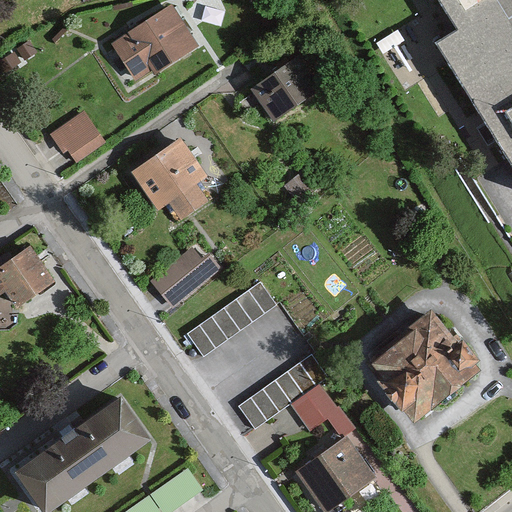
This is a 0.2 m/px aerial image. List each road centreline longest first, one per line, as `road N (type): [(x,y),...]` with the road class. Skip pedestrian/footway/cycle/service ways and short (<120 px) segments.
road 1 (residential): [(44,197),(241,68)]
road 2 (residential): [(151,342),(276,511)]
road 3 (residential): [(151,342),(0,450)]
road 4 (residential): [(44,197),(151,342)]
